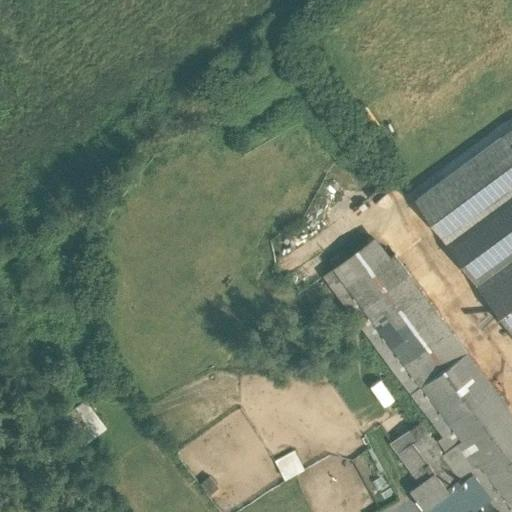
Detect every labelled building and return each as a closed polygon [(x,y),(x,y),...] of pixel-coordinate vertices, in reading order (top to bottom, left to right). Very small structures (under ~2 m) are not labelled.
[(511,127),(416,198),(511,328),(511,127)] [(511,511),(511,412),(507,405),(395,252),(389,256),(375,237),(326,273),(445,434),(487,491),(502,511),(511,511)] [(371,384),(383,405),(395,399),(383,378),(371,384)] [(120,444),(84,400),(54,422),(55,423),(90,468),(120,444)] [(443,452),(421,422),(392,441),(421,483),(412,490),(428,511),(459,511),(487,491),(445,434),(440,437),(449,448),(443,452)] [(295,450),(277,460),(288,477),(304,467),(295,450)]
